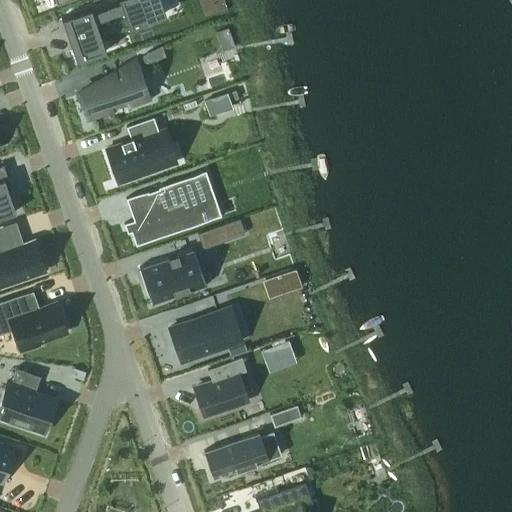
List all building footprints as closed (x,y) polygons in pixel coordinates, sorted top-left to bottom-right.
[(91,7),(61,18),(66,34),(71,32),(75,44),(71,46),(76,62),(106,51),(96,21),(123,11),(128,28),(166,15),(161,0),(118,0),(119,2),(93,11),(91,7)] [(226,8),(223,0),(199,0),(205,15),(226,8)] [(162,45),(142,55),(145,63),(166,56),(162,45)] [(106,82),(78,92),(87,118),(113,109),(110,101),(125,95),(128,106),(149,99),(135,59),(104,77),(106,82)] [(131,139),(106,148),(118,181),(165,165),(154,133),(159,131),(153,116),(126,125),(131,139)] [(0,167),(0,217),(15,212),(0,167)] [(135,219),(124,223),(124,224),(129,222),(132,230),(131,230),(136,245),(202,222),(199,211),(206,208),(200,190),(211,186),(211,185),(209,186),(204,172),(206,171),(205,170),(158,186),(158,188),(148,191),(147,190),(126,198),(127,200),(128,199),(135,219)] [(229,221),(203,231),(208,246),(234,237),(229,221)] [(0,248),(0,285),(46,269),(35,239),(1,250),(0,248)] [(194,248),(139,267),(152,303),(206,284),(194,248)] [(0,302),(0,332),(13,328),(18,343),(21,352),(40,345),(38,340),(66,330),(56,301),(29,311),(23,294),(0,302)] [(221,309),(169,327),(181,361),(233,343),(221,309)] [(204,415),(248,399),(238,370),(243,369),(239,356),(210,367),(214,379),(194,386),(204,415)] [(9,382),(0,407),(0,415),(43,431),(54,399),(35,392),(41,375),(18,367),(12,383),(9,382)] [(297,404),(270,414),(274,426),(301,417),(297,404)] [(259,431),(203,450),(213,478),(269,459),(259,431)] [(0,482),(2,483),(3,481),(1,481),(12,450),(14,451),(14,449),(0,443),(0,482)] [(315,511),(305,480),(262,495),(263,497),(267,511),(315,511)]
